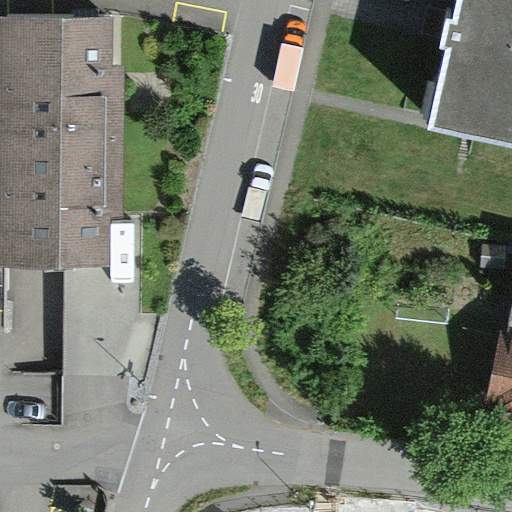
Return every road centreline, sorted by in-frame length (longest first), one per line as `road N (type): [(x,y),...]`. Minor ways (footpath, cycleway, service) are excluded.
road 1 (residential): [(178,427),(280,0)]
road 2 (residential): [(511,499),(178,427)]
road 3 (unknown): [(178,427),(0,449)]
